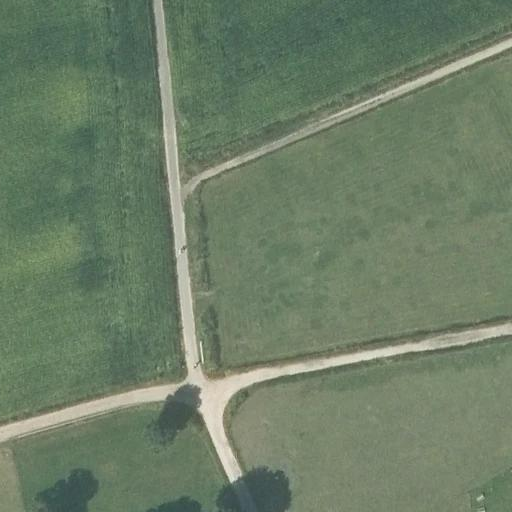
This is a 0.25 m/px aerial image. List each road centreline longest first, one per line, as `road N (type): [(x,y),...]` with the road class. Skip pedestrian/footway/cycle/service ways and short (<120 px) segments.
road 1 (unclassified): [(249,511),(195,387),(155,0)]
road 2 (track): [(0,437),(195,387)]
